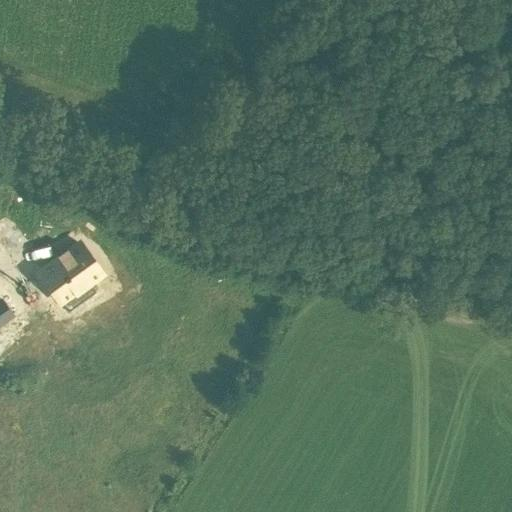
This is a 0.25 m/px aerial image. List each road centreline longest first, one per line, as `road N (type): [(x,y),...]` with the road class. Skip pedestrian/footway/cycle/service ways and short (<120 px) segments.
road 1 (track): [(0,134),(155,187),(340,0)]
road 2 (track): [(155,187),(323,253),(345,283)]
